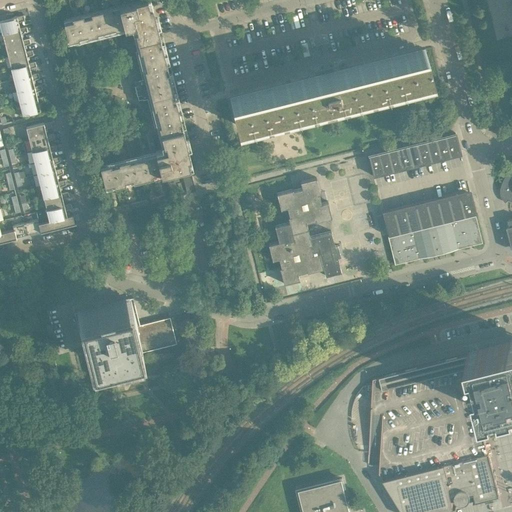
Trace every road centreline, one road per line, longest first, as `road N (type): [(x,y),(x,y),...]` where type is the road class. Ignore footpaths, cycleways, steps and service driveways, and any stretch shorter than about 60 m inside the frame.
road 1 (residential): [(226,312),(254,316),(498,256),(472,149)]
road 2 (residential): [(387,511),(342,436),(351,386),(384,362),(511,328)]
road 3 (residential): [(226,312),(109,279),(92,231)]
road 4 (residential): [(219,187),(179,32)]
road 5 (residential): [(472,149),(436,0)]
road 6 (residential): [(306,0),(179,32)]
